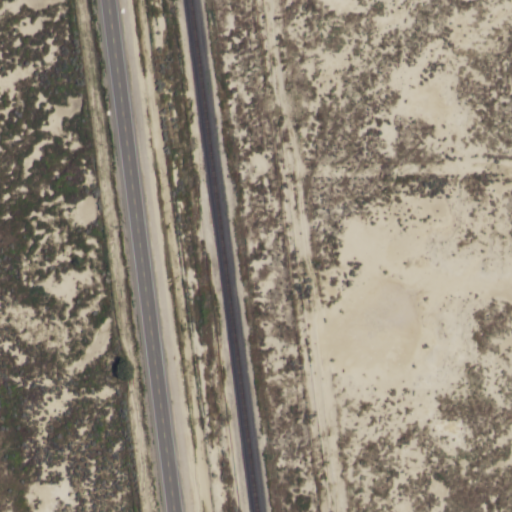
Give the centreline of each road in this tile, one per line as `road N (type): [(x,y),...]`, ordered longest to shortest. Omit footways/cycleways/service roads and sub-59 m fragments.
road 1 (track): [(335,511),(263,0)]
road 2 (primary): [(176,511),(108,0)]
